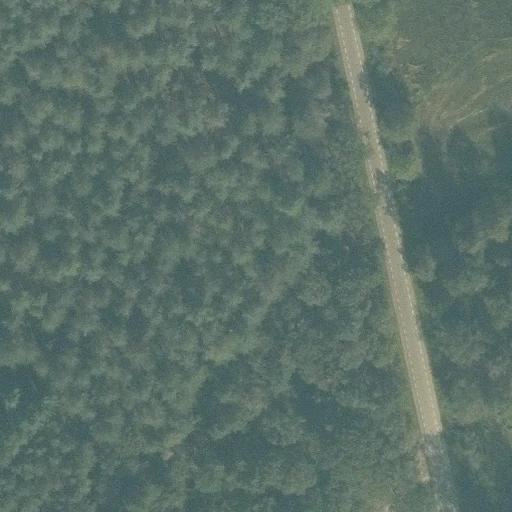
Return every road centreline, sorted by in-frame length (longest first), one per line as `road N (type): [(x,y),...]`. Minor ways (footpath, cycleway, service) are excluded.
road 1 (tertiary): [(449,511),(348,0)]
road 2 (track): [(444,486),(257,432),(137,441),(76,375),(0,354)]
